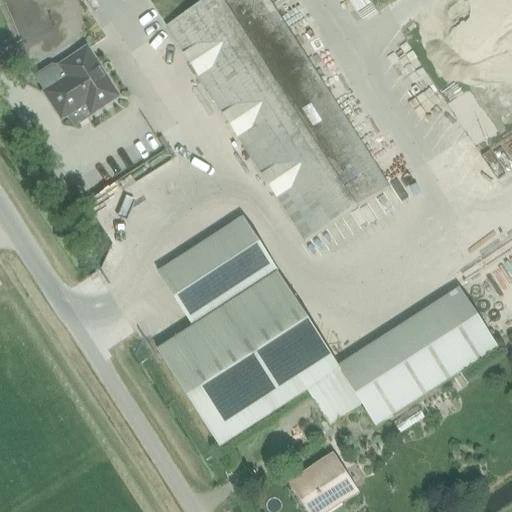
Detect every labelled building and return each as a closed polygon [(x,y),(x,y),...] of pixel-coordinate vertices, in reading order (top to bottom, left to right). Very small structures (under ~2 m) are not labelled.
[(305,243),(389,188),(267,0),(212,0),(168,29),(305,243)] [(374,27),(393,8),(387,1),(367,20),(374,27)] [(116,96),(86,50),(59,67),(67,79),(43,94),(61,121),(84,106),(89,114),(93,115),(115,101),(116,96)] [(161,138),(155,122),(134,130),(140,147),(161,138)] [(118,148),(93,157),(98,172),(124,163),(118,148)] [(159,275),(194,328),(278,274),(244,221),(159,275)] [(331,427),(362,407),(340,372),(278,274),(194,328),(195,329),(158,353),(221,450),(309,393),(331,427)] [(340,372),(362,407),(373,424),(496,347),(462,295),(340,372)] [(511,298),(510,300),(509,296),(497,302),(509,325),(511,322),(511,298)] [(311,511),(327,511),(354,495),(332,461),(294,486),(311,511)]
